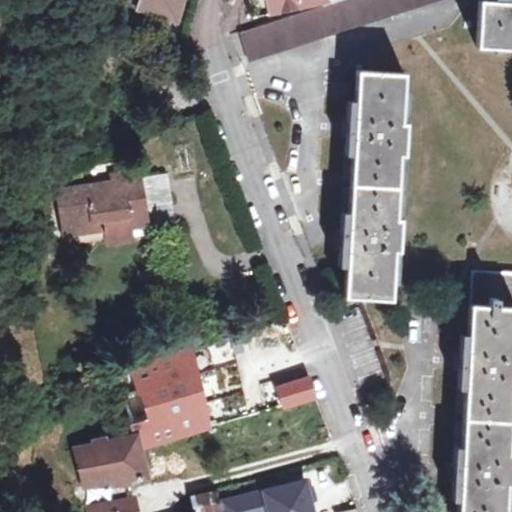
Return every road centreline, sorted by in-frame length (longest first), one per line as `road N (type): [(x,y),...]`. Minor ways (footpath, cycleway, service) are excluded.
road 1 (unclassified): [(218,0),(220,75),(376,511)]
road 2 (unknown): [(292,285),(311,60)]
